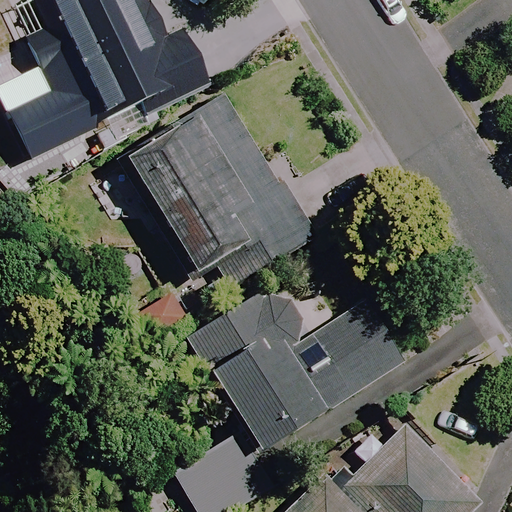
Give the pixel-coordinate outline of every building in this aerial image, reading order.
[(2,115),(27,163),(105,126),(111,137),(208,88),(179,31),(164,39),(144,0),(30,0),(27,1),(41,29),(22,39),(36,70),(46,94),(2,115)] [(0,111),(2,115),(46,94),(36,70),(0,86),(0,111)] [(305,242),(212,103),(113,168),(190,284),(227,260),(243,284),(305,242)] [(365,306),(302,343),(271,290),(181,343),(248,458),(339,405),(401,368),(365,306)] [(468,511),(470,511),(394,436),(366,464),(351,449),(295,507),(290,502),(279,511),(468,511)] [(232,511),(254,499),(220,445),(166,480),(186,511),(232,511)]
